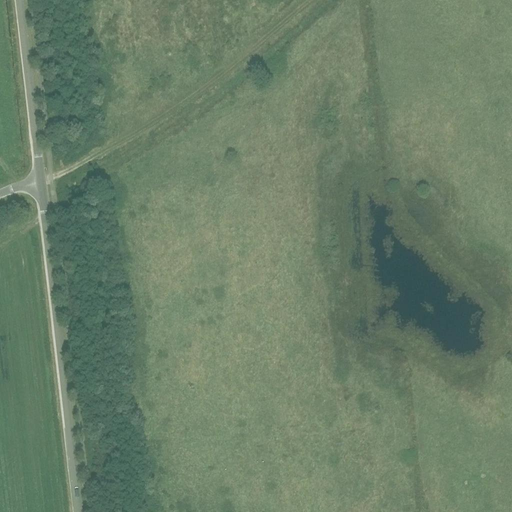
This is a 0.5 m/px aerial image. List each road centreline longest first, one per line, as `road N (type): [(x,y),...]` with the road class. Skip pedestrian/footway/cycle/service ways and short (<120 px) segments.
road 1 (tertiary): [(77,511),(40,181)]
road 2 (track): [(318,0),(179,115),(51,180)]
road 3 (tertiary): [(40,181),(19,0)]
